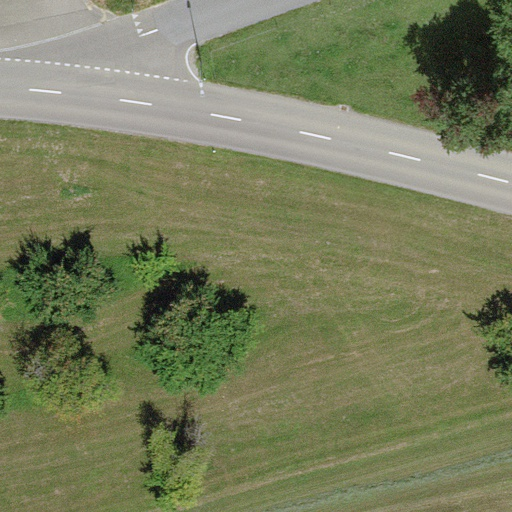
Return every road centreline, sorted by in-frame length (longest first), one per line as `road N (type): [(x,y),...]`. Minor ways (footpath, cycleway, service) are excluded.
road 1 (tertiary): [(80,96),(227,118),(511,185)]
road 2 (residential): [(252,0),(147,38),(80,96)]
